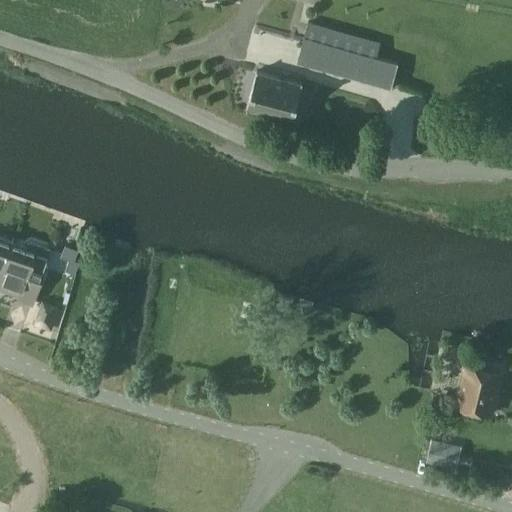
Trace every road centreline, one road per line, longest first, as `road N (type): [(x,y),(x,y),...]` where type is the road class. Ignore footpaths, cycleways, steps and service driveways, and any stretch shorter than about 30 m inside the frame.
road 1 (tertiary): [(511,171),(357,170),(290,157),(113,78),(0,41)]
road 2 (unclassified): [(511,509),(87,393),(0,358)]
